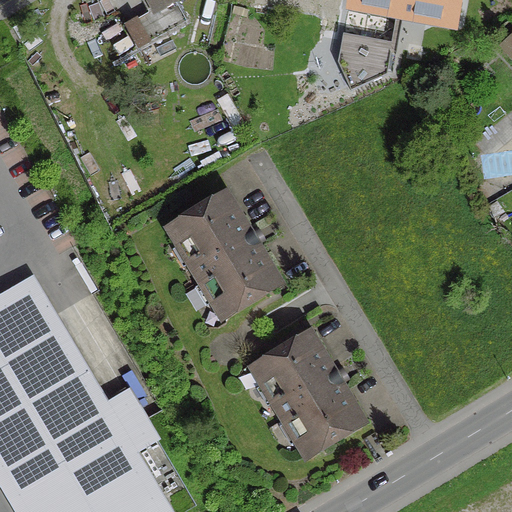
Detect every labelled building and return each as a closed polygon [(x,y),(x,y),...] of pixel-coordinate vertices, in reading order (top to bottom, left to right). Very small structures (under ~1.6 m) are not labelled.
[(145,0),(151,10),(123,26),(137,50),(185,23),(173,1),(175,0),(145,0)] [(350,0),(349,8),(455,27),(460,0),(350,0)] [(511,60),(511,37),(501,47),(511,60)] [(215,300),(212,301),(222,318),(274,286),(252,249),(256,246),(248,233),(244,236),(221,198),(169,230),(179,246),(182,244),(193,262),(190,264),(202,285),(205,283),(215,300)] [(31,286),(0,304),(0,496),(9,511),(165,511),(135,460),(155,448),(126,398),(105,410),(31,286)] [(296,441),(306,457),(358,425),(336,388),(340,385),(332,372),(328,375),(305,337),(253,369),(262,385),(265,383),(276,401),(273,402),(285,423),(288,421),(299,439),(296,441)]
